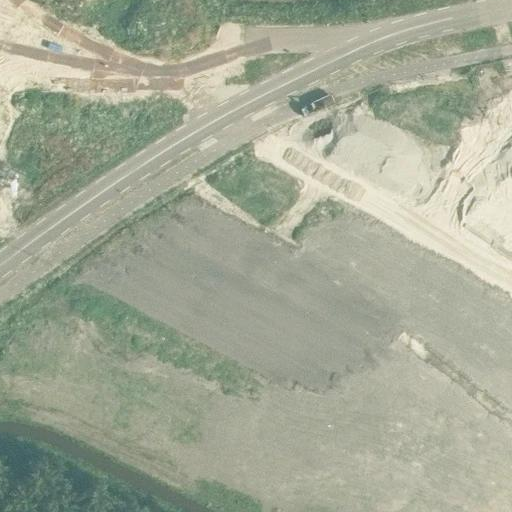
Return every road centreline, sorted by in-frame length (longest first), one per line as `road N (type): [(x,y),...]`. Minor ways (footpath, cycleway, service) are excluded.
road 1 (motorway): [(0,210),(281,352),(511,482)]
road 2 (motorway): [(511,399),(311,286),(0,131)]
road 3 (unclassified): [(511,8),(279,41),(201,37),(65,0)]
